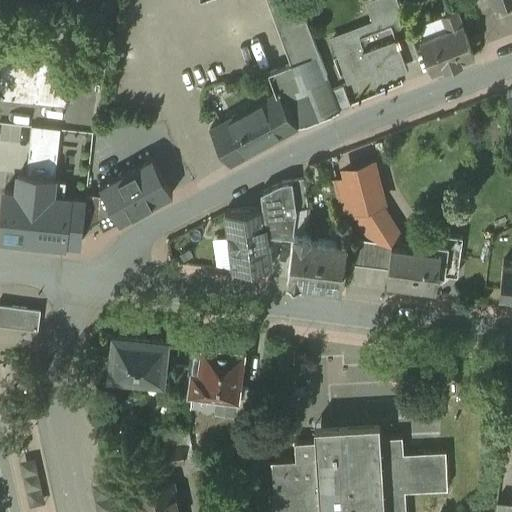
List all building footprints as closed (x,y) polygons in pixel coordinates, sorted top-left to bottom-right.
[(298,0),(279,0),(270,4),(291,62),(318,52),(298,0)] [(381,20),(331,39),(347,81),(372,72),(374,77),(397,69),(392,55),(401,51),(395,36),(409,31),(397,0),(387,0),(375,5),(381,20)] [(456,10),(447,13),(445,8),(442,10),(443,15),(442,15),(447,29),(461,23),(456,10)] [(447,29),(420,39),(433,72),(446,66),(446,67),(460,61),(474,55),(461,23),(447,29)] [(409,31),(395,36),(401,51),(404,60),(418,55),(409,31)] [(57,50),(0,44),(0,96),(66,104),(69,73),(55,71),(57,50)] [(291,62),(270,70),(278,90),(297,125),(339,109),(331,88),(318,52),(291,62)] [(343,84),(331,88),(339,109),(351,105),(343,84)] [(278,90),(211,127),(230,162),(297,125),(278,90)] [(60,128),(32,125),(29,145),(27,173),(55,176),(60,128)] [(137,212),(136,211),(151,202),(152,204),(173,193),(152,155),(100,184),(104,191),(120,220),(120,221),(137,212)] [(332,181),(341,215),(351,212),(369,239),(391,242),(404,232),(387,204),(377,161),(341,169),(343,178),(332,181)] [(17,190),(5,189),(4,192),(0,230),(0,236),(46,242),(46,239),(81,243),(83,227),(86,198),(64,196),(53,194),(55,179),(55,176),(27,173),(27,176),(18,175),(17,190)] [(304,178),(292,180),(296,209),(307,208),(303,179),(304,179),(304,178)] [(64,196),(66,180),(55,179),(53,194),(64,196)] [(281,181),(260,191),(263,206),(268,233),(292,236),(293,231),(296,209),(292,180),(281,181)] [(120,220),(104,191),(100,193),(100,194),(86,192),(86,198),(83,227),(99,219),(104,229),(120,220)] [(263,206),(225,211),(224,212),(233,271),(272,266),(268,233),(263,206)] [(347,242),(311,238),(311,233),(293,231),(292,236),(293,236),(287,279),(302,281),(302,280),(339,285),(339,286),(342,286),(342,283),(347,242)] [(440,248),(391,242),(388,268),(387,279),(436,286),(437,282),(441,282),(444,279),(445,273),(457,274),(461,248),(460,248),(461,237),(443,235),(444,234),(442,234),(440,248)] [(369,239),(356,237),(352,263),(388,268),(391,242),(369,239)] [(511,260),(503,259),(499,294),(511,295),(511,260)] [(40,309),(0,303),(0,323),(16,326),(38,329),(40,309)] [(167,338),(114,332),(109,373),(162,379),(165,354),(167,338)] [(226,345),(203,342),(199,368),(193,367),(190,388),(218,392),(216,405),(235,408),(244,348),(243,348),(240,344),(230,342),(226,345)] [(175,356),(165,354),(162,379),(178,381),(174,363),(175,356)] [(260,389),(248,388),(245,410),(257,411),(260,389)] [(188,425),(163,431),(165,446),(190,442),(188,425)] [(343,437),(294,440),(295,457),(271,458),(271,460),(272,460),(275,511),(406,511),(405,488),(447,486),(446,448),(439,449),(403,450),(402,434),(343,437)] [(165,447),(153,449),(156,465),(185,460),(182,444),(165,447)] [(37,458),(23,461),(32,505),(47,502),(37,458)] [(115,511),(109,479),(93,483),(99,511),(115,511)] [(180,511),(174,480),(135,488),(139,511),(180,511)]
